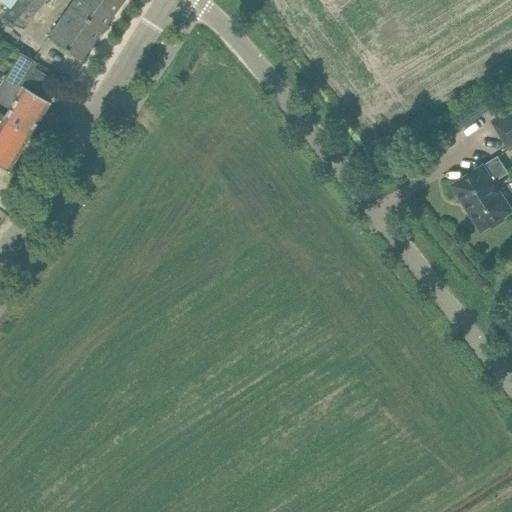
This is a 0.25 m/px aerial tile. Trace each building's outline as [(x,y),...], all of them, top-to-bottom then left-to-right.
[(10,0),(0,15),(0,16),(21,31),(42,0),(10,0)] [(73,0),(47,37),(79,60),(122,0),(73,0)] [(28,136),(48,102),(21,86),(4,76),(0,82),(0,102),(9,107),(3,116),(1,119),(28,136)] [(511,108),(492,121),(509,148),(511,146),(511,108)] [(0,166),(7,170),(28,136),(1,119),(3,116),(0,113),(0,166)] [(504,219),(502,216),(511,210),(483,165),(452,184),(481,229),(490,223),(492,227),(504,219)]
